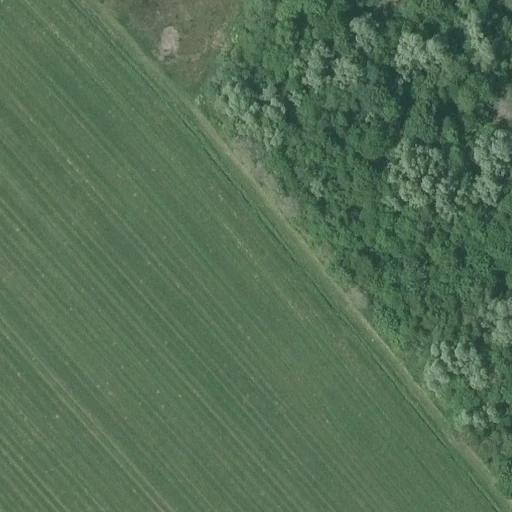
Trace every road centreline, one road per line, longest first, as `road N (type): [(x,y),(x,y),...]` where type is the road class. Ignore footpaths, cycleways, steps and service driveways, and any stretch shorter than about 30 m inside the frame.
road 1 (track): [(511,511),(164,84),(82,0)]
road 2 (track): [(402,381),(511,269)]
road 3 (track): [(184,110),(233,0)]
